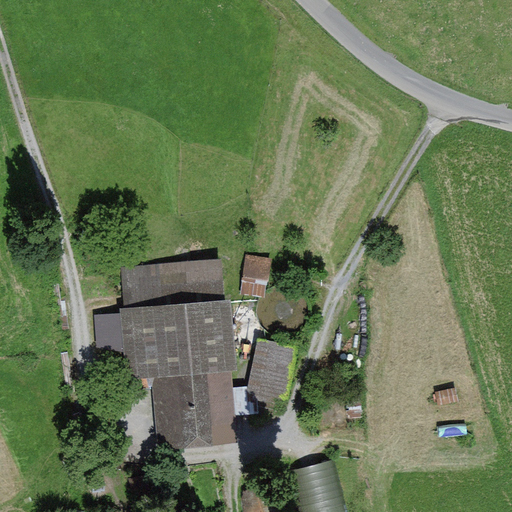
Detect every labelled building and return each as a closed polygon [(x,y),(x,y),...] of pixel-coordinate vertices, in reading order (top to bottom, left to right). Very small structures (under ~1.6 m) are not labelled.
[(244,274),(267,277),(270,260),(247,256),(244,274)] [(213,306),(222,306),(218,261),(121,269),(126,310),(101,314),(100,344),(126,347),(128,373),(165,370),(167,392),(159,393),(162,433),(170,432),(171,435),(223,430),(213,306)] [(265,341),(255,391),(285,398),(296,347),(265,341)] [(348,511),(337,459),(295,468),(304,511),(348,511)] [(243,491),(248,511),(276,511),(270,485),(243,491)]
